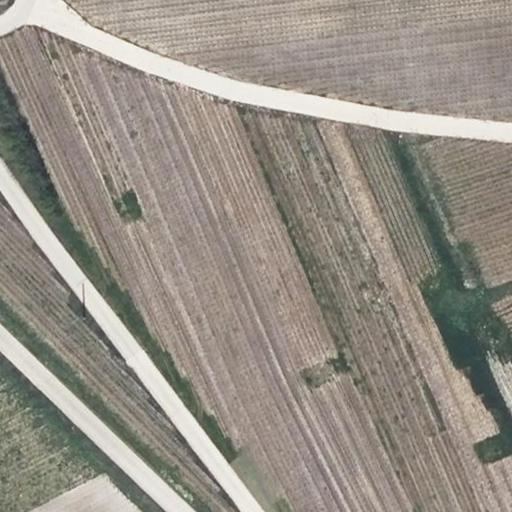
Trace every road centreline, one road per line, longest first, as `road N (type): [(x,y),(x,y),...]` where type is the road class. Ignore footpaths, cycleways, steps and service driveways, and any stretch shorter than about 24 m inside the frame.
road 1 (unclassified): [(23,7),(151,66),(331,110),(511,134)]
road 2 (unclassified): [(0,176),(151,390),(251,511)]
road 3 (unclassified): [(0,335),(182,511)]
